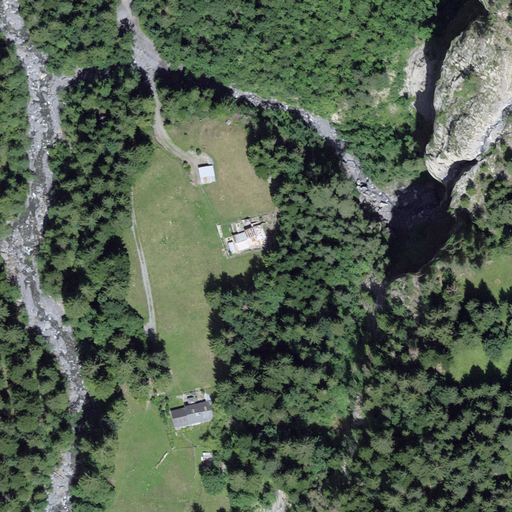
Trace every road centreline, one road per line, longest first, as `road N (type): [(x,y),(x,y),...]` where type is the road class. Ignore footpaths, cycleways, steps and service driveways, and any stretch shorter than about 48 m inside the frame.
road 1 (track): [(150,331),(129,194),(135,124),(123,103),(122,75),(154,60)]
road 2 (track): [(129,0),(154,60),(157,133),(188,158)]
